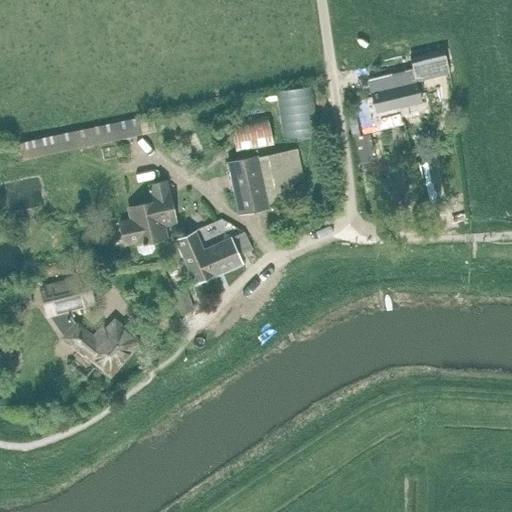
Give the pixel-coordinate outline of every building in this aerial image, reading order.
[(428,73),(437,71),(444,106),(455,104),(445,50),(408,57),(409,65),(426,62),(428,73)] [(390,74),(398,107),(421,102),(413,69),(390,74)] [(375,113),(398,107),(390,74),(367,80),(375,113)] [(351,133),(373,128),(370,112),(348,117),(351,133)] [(17,141),(17,143),(20,157),(142,135),(139,118),(17,141)] [(231,148),(254,142),(247,118),(224,124),(231,148)] [(368,134),(351,138),(358,167),(369,165),(372,154),(368,134)] [(240,214),(268,208),(256,156),(228,162),(240,214)] [(119,223),(111,225),(108,229),(112,243),(116,246),(124,244),(136,242),(136,244),(165,237),(163,227),(176,224),(166,181),(149,185),(153,202),(128,208),(131,220),(119,223)] [(198,214),(185,220),(190,231),(203,225),(198,214)] [(233,226),(221,219),(216,228),(228,235),(233,226)] [(197,230),(175,240),(194,284),(241,263),(230,239),(202,251),(195,235),(199,234),(197,230)] [(105,329),(100,325),(90,337),(76,325),(64,308),(90,301),(82,277),(39,289),(46,314),(64,338),(84,355),(85,354),(109,375),(137,341),(112,320),(105,329)] [(192,311),(185,287),(172,291),(180,315),(192,311)] [(77,372),(82,366),(67,353),(62,359),(77,372)]
